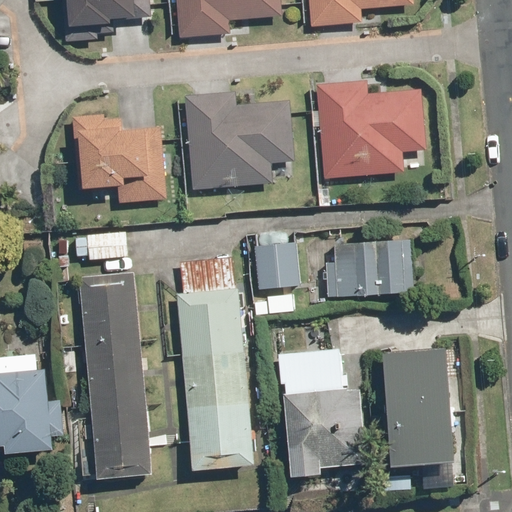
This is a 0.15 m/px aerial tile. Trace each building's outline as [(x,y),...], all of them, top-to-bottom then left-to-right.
[(46,0),(46,43),(113,43),(113,16),(138,16),(137,0),(46,0)] [(169,0),(172,46),(222,44),(221,25),(270,22),(269,0),(169,0)] [(301,0),(303,30),(354,27),(353,14),(411,11),(410,0),(301,0)] [(357,87),(304,90),(309,179),(387,176),(387,160),(415,158),(412,99),(358,102),(357,87)] [(223,99),(166,103),(173,194),(257,188),(255,169),(271,167),(267,109),(224,112),(223,99)] [(147,208),(147,139),(111,139),(111,124),(57,124),(57,187),(78,187),(78,209),(147,208)] [(131,231),(92,235),(94,258),(134,254),(131,231)] [(414,238),(338,244),(342,297),(418,291),(414,238)] [(303,242),(260,246),(264,289),(307,285),(303,242)] [(189,294),(181,295),(200,473),(265,466),(242,255),(185,261),(189,294)] [(140,272),(84,278),(104,474),(160,468),(140,272)] [(450,348),(387,355),(399,468),(462,461),(450,348)] [(347,350),(287,355),(298,478),(329,475),(329,468),(374,464),(367,389),(350,390),(347,350)] [(0,360),(1,372),(0,372),(0,443),(1,444),(2,451),(50,446),(49,438),(59,437),(52,370),(43,371),(41,353),(0,356),(0,360)]
